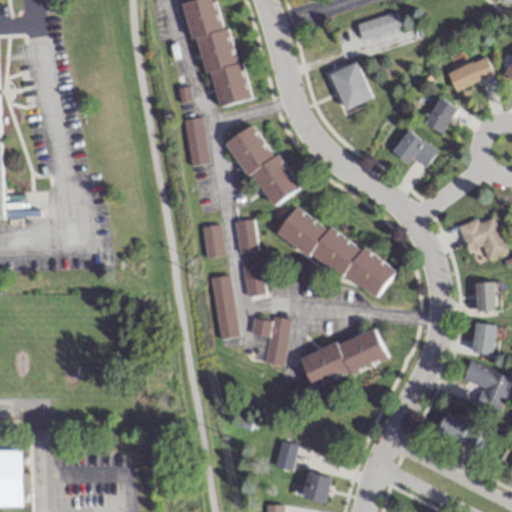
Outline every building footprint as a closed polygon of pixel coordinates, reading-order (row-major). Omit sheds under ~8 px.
[(246,100),(219,0),(192,0),(186,2),(213,108),(246,100)] [(355,23),(361,40),(399,28),(394,12),(355,23)] [(454,90),(491,74),(483,56),(446,72),(454,90)] [(511,81),(511,56),(503,77),(511,81)] [(329,74),(344,109),(371,97),(355,62),(329,74)] [(440,133),(455,108),(438,97),(422,121),(440,133)] [(208,164),(201,118),(183,120),(190,166),(208,164)] [(227,141),(269,208),(297,190),(255,123),(227,141)] [(418,161),(435,158),(433,144),(420,146),(417,131),(393,135),(397,160),(417,157),(418,161)] [(295,205),(276,233),(375,299),(394,270),(295,205)] [(478,222),(476,218),(458,225),(466,251),(481,245),(486,260),(506,253),(494,216),(478,222)] [(237,253),(257,250),(252,219),(233,222),(237,253)] [(205,258),(223,256),(220,225),(202,227),(205,258)] [(241,266),(246,298),(265,295),(260,263),(241,266)] [(237,337),(229,275),(210,278),(218,339),(237,337)] [(474,282),(475,311),(496,311),(496,282),(474,282)] [(288,320),(252,317),(250,335),(267,337),(264,363),(284,365),(288,320)] [(491,356),(494,325),(474,323),(470,353),(491,356)] [(300,357),(312,389),(386,360),(374,329),(300,357)] [(498,414),(511,378),(469,362),(462,380),(481,387),(475,406),(498,414)] [(485,432),(443,415),(436,434),(477,451),(485,432)] [(273,467),(290,471),(297,445),(279,441),(273,467)] [(0,507),(23,507),(23,451),(0,450),(0,507)] [(323,504),(331,479),(307,472),(299,496),(323,504)]
